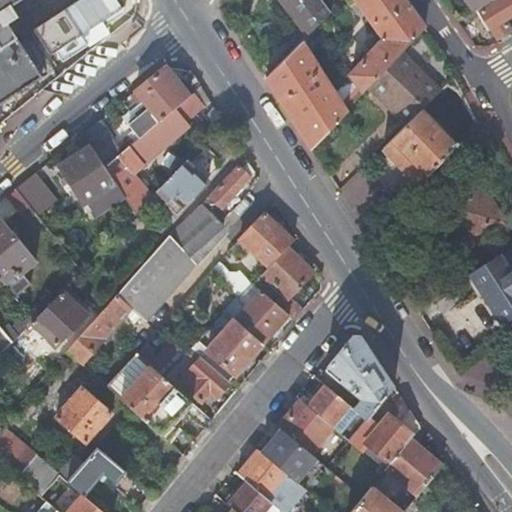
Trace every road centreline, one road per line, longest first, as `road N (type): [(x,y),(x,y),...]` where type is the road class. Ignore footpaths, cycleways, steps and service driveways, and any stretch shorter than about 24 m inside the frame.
road 1 (secondary): [(187,18),(361,280)]
road 2 (residential): [(170,511),(361,280)]
road 3 (secondary): [(361,280),(511,487)]
road 4 (residential): [(187,18),(0,171)]
